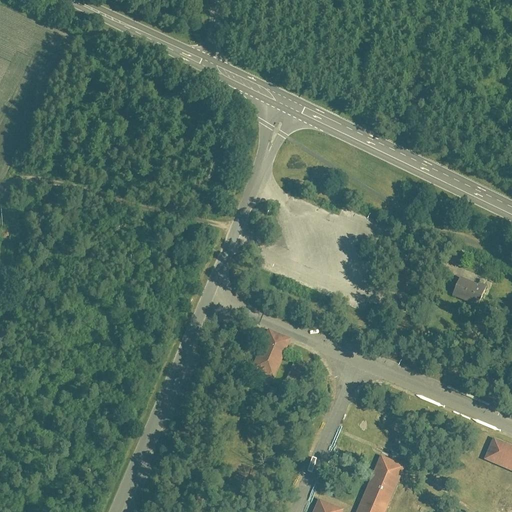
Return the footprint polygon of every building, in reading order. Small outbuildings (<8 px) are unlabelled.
[(455,277),(447,298),(475,310),(483,289),(455,277)] [(245,373),(271,384),(288,342),(261,332),(245,373)] [(511,472),(511,449),(490,440),(482,461),(511,472)] [(227,452),(219,469),(248,482),(256,464),(227,452)] [(388,511),(406,468),(378,457),(355,511),(337,511),(338,510),(314,500),(309,511),(388,511)]
